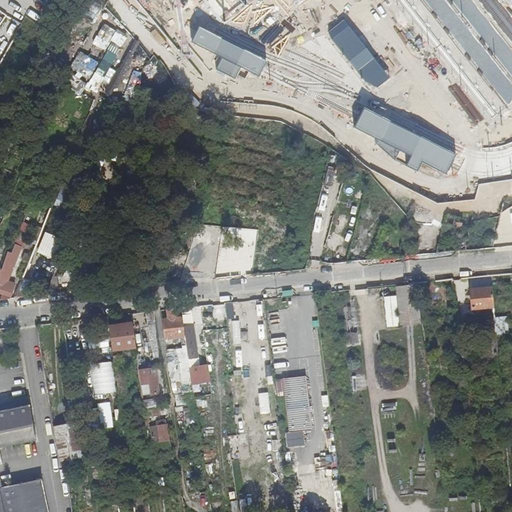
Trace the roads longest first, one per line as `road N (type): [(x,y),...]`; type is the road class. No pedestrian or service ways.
road 1 (residential): [(511,259),(155,298)]
road 2 (residential): [(24,312),(47,456)]
road 3 (residential): [(155,298),(24,312)]
